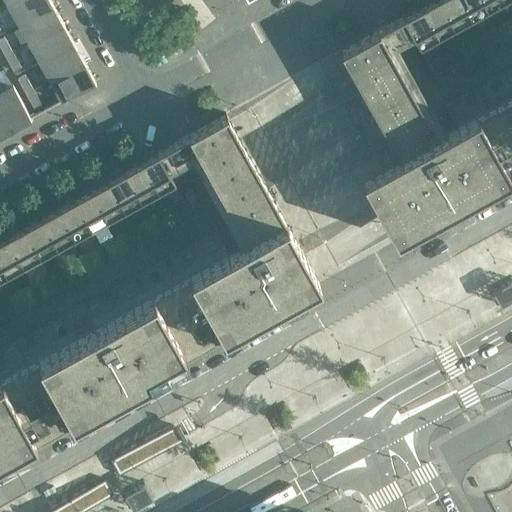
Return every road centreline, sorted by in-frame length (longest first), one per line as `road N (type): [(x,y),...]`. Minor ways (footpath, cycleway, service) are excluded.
road 1 (secondary): [(352,421),(194,511)]
road 2 (residential): [(0,178),(143,100)]
road 3 (secondary): [(511,327),(386,400)]
road 4 (secondary): [(404,433),(511,373)]
road 5 (residential): [(143,100),(249,41)]
road 6 (secondary): [(263,511),(368,453)]
